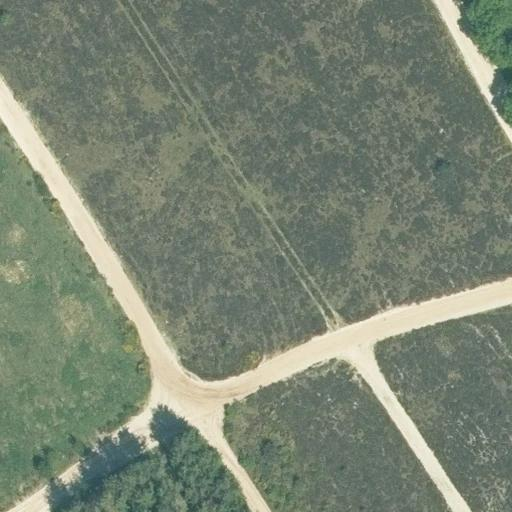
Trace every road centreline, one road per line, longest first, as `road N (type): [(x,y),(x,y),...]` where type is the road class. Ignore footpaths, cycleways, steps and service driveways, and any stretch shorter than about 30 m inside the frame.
road 1 (track): [(30,511),(131,442),(318,351),(511,292)]
road 2 (track): [(0,99),(260,511)]
road 3 (track): [(460,511),(347,339)]
road 4 (track): [(511,121),(445,0)]
